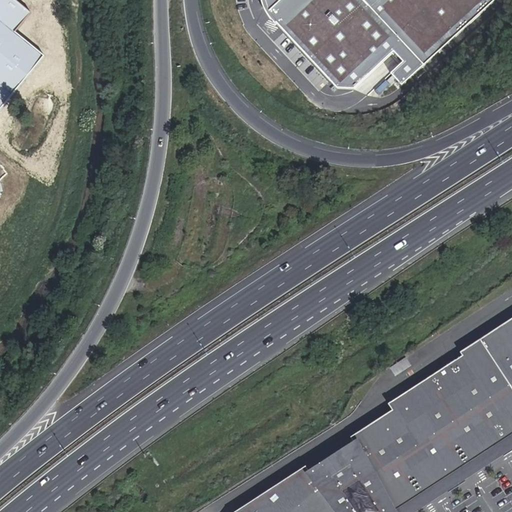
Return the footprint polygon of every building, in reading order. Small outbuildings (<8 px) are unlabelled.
[(0,0),(0,110),(44,55),(18,33),(33,14),(15,0),(0,0)] [(391,74),(403,86),(496,0),(262,0),(264,7),(274,21),(301,50),(338,89),(352,89),(395,52),(403,64),(391,74)] [(511,313),(457,348),(458,352),(383,399),(387,406),(346,433),(350,442),(307,470),(300,461),(227,509),(223,511),(373,511),(380,508),(381,511),(504,433),(511,430),(511,313)] [(403,354),(387,363),(392,371),(407,361),(403,354)] [(511,430),(504,433),(381,511),(380,508),(373,511),(395,511),(465,467),(499,444),(510,440),(511,438),(511,430)]
